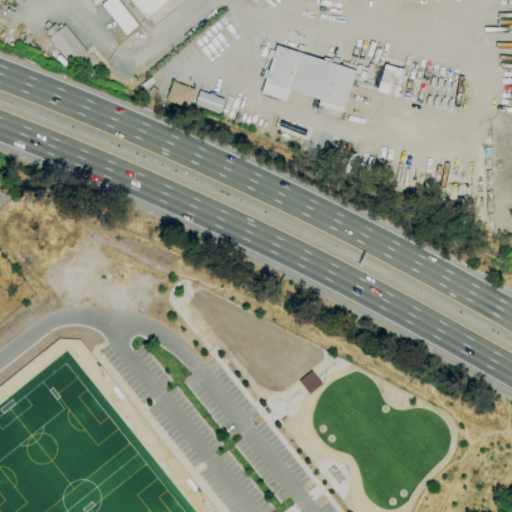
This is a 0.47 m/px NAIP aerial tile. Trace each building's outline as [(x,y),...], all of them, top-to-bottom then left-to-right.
[(125,35),(101,5),(107,0),(116,0),(137,26),(125,35)] [(167,0),(145,18),(130,0),(167,0)] [(70,65),(48,38),(50,37),(45,31),(55,24),(59,29),(64,25),(86,52),(70,65)] [(340,118),(316,110),(319,100),(289,90),(286,102),(260,94),(276,46),(330,63),(332,57),(339,59),(337,65),(340,66),(342,61),(357,66),(340,118)] [(187,108),(166,101),(172,82),(194,89),(187,108)] [(218,114),(194,105),(199,91),(223,100),(218,114)]
